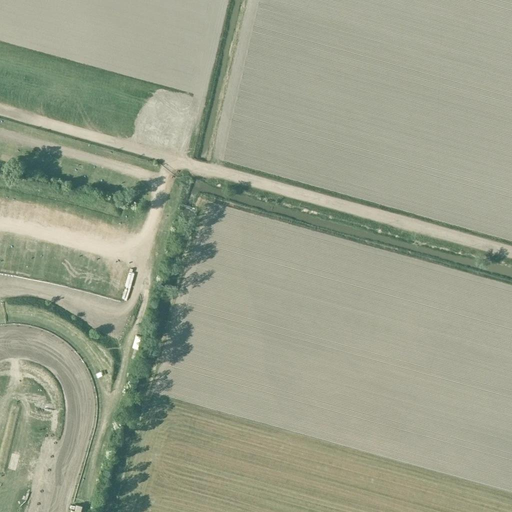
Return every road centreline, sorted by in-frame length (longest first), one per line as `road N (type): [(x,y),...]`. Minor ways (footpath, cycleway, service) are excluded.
road 1 (track): [(0,111),(511,255)]
road 2 (track): [(0,331),(37,328),(67,346),(84,386),(55,511)]
